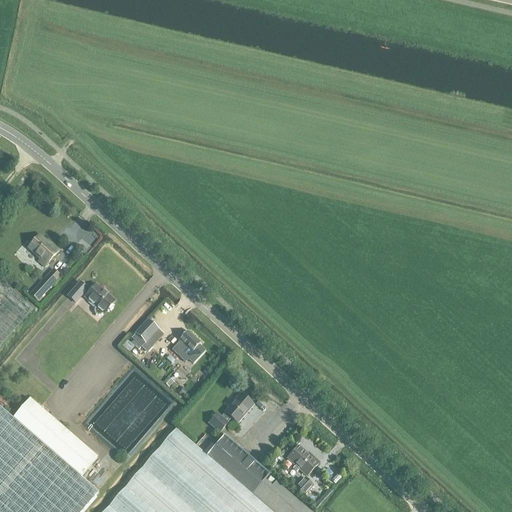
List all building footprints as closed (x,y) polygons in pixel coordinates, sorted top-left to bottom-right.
[(44,267),(59,251),(53,245),(51,246),(40,236),(28,249),(39,260),(38,261),(44,267)] [(37,302),(51,287),(60,276),(53,269),(30,295),(37,302)] [(0,346),(33,308),(0,278),(0,346)] [(96,285),(89,293),(86,291),(87,289),(80,283),(68,296),(75,303),(83,295),(86,297),(85,298),(96,307),(95,310),(95,313),(96,314),(98,315),(100,315),(103,313),(104,314),(107,311),(109,311),(112,307),(112,305),(115,302),(96,285)] [(148,322),(133,339),(147,352),(153,345),(148,340),(157,330),(148,322)] [(181,343),(173,351),(185,363),(184,363),(185,363),(188,360),(193,364),(205,352),(199,346),(201,344),(200,344),(187,333),(188,332),(187,332),(179,341),(179,342),(179,341),(181,343)] [(133,342),(130,345),(138,351),(141,348),(133,342)] [(168,379),(164,384),(168,388),(172,383),(168,379)] [(238,424),(254,406),(241,395),(225,413),(221,418),(217,414),(209,424),(219,433),(228,423),(225,421),(229,417),(238,424)] [(0,511),(82,511),(98,493),(80,478),(97,458),(30,399),(13,419),(0,408),(0,511)] [(270,511),(207,457),(176,430),(153,456),(104,511),(270,511)] [(224,437),(207,457),(270,511),(309,511),(276,483),(272,487),(265,481),(269,476),(224,437)] [(307,478),(319,465),(312,458),(311,459),(299,448),(288,460),(307,478)] [(281,450),(268,465),(272,469),(285,453),(281,450)] [(338,474),(332,481),(335,484),(341,476),(338,474)] [(304,479),(296,489),(305,496),(313,487),(304,479)]
